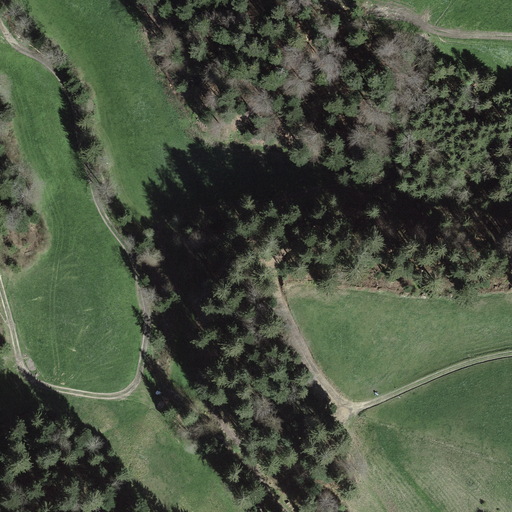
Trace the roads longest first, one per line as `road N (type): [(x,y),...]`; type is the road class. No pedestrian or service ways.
road 1 (track): [(511,353),(363,405),(342,401),(297,343),(269,274),(317,230),(354,216),(355,193),(279,194),(149,214),(126,199),(102,127),(0,25)]
road 2 (track): [(0,286),(21,363),(36,385),(61,397),(107,397),(141,375),(143,292),(134,260),(97,201),(78,109)]
